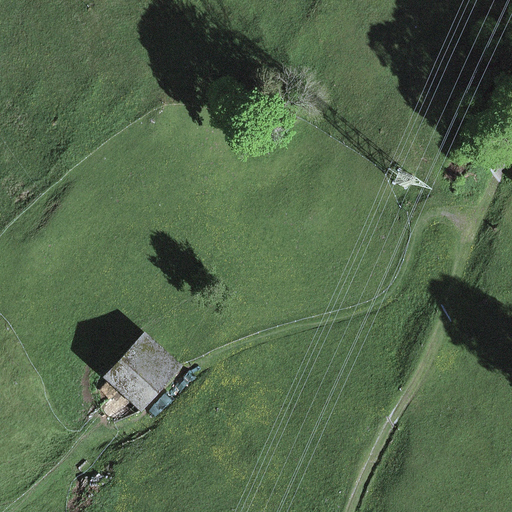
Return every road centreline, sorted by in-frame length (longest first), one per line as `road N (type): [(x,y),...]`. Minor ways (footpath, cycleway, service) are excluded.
road 1 (track): [(465,244),(456,222),(433,219),(383,299),(205,362),(136,422),(86,440)]
road 2 (track): [(352,511),(441,327),(465,244)]
